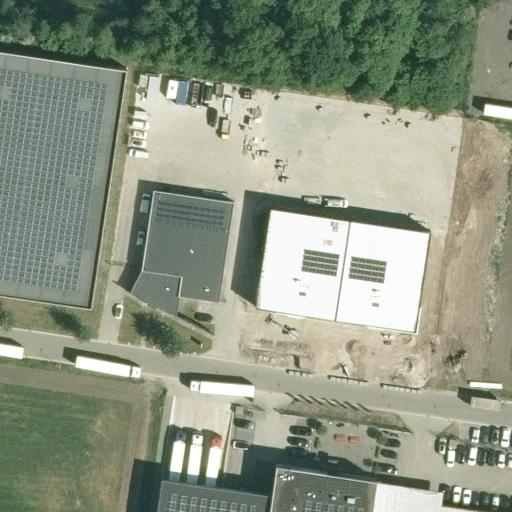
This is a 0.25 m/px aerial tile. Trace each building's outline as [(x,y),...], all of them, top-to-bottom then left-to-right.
[(0,50),(0,293),(91,307),(98,263),(126,69),(0,50)] [(511,144),(485,141),(459,312),(511,320),(511,144)] [(125,291),(156,307),(160,309),(176,317),(179,296),(219,302),(234,202),(153,190),(141,270),(130,292),(126,290),(125,291)] [(259,282),(255,307),(288,312),(302,314),(368,324),(382,326),(415,331),(419,306),(431,231),(269,207),(258,282),(259,282)] [(413,511),(373,506),(377,480),(276,465),(272,495),(251,491),(183,481),(181,498),(159,494),(156,511),(490,511),(440,505),(438,511),(413,511)]
